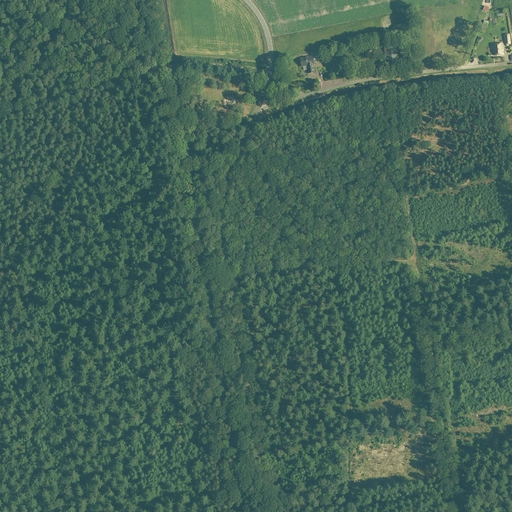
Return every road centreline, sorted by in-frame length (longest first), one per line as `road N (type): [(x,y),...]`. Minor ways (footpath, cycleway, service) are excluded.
road 1 (unclassified): [(267,511),(221,229),(221,203),(259,104)]
road 2 (unclassified): [(259,104),(359,80),(511,65)]
road 3 (track): [(455,511),(430,341),(511,328)]
road 4 (track): [(326,266),(349,364),(346,446),(360,511)]
road 5 (track): [(45,0),(146,71)]
road 6 (track): [(392,76),(408,198)]
